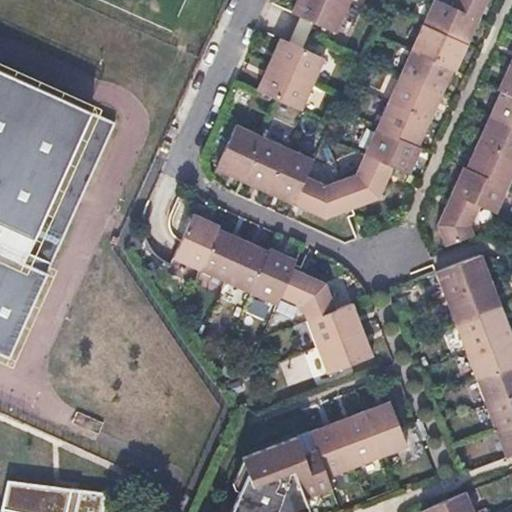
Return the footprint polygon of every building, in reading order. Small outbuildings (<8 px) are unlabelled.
[(349,7),(334,0),(298,0),(293,12),(337,32),(349,7)] [(436,0),(434,0),(423,25),(467,45),(473,32),(479,19),(451,7),(436,0)] [(453,0),(451,7),(479,19),(486,3),(486,0),(453,0)] [(467,45),(423,25),(412,50),(453,69),(456,70),(461,57),(467,45)] [(326,58),(281,38),(275,51),(269,65),(314,85),(326,58)] [(453,69),(412,50),(400,76),(442,95),(447,82),(453,69)] [(0,345),(12,350),(119,117),(0,61),(0,345)] [(511,64),(510,64),(504,77),(498,90),(501,91),(511,96),(511,64)] [(314,85),(269,65),(263,78),(257,91),(278,100),(302,111),(314,85)] [(442,95),(400,76),(388,103),(430,121),(436,108),(442,95)] [(495,104),(489,117),(511,127),(511,96),(501,91),(495,104)] [(430,121),(388,103),(377,129),(418,147),(424,134),(430,121)] [(511,127),(489,117),(484,130),(478,143),(511,157),(511,127)] [(262,136),(236,124),(215,169),(229,175),(242,181),(262,136)] [(418,147),(377,129),(365,155),(392,166),(409,174),(415,161),(421,149),(418,147)] [(288,148),(262,136),(242,181),(255,187),(268,193),(288,148)] [(472,156),(467,168),(507,187),(511,175),(511,157),(478,143),(472,156)] [(314,159),(288,148),(268,193),(281,199),(294,204),(307,175),(314,159)] [(357,173),(348,176),(359,205),(378,198),(385,182),(392,166),(365,155),(357,173)] [(467,168),(464,167),(458,180),(452,193),(478,205),(496,213),(507,187),(467,168)] [(327,185),(307,175),(294,204),(309,211),(325,218),(346,210),(335,181),(327,185)] [(478,205),(452,193),(445,209),(438,225),(445,243),(472,233),(470,225),(478,205)] [(194,214),(182,242),(175,259),(200,270),(219,228),(220,226),(207,220),(194,214)] [(232,234),(219,228),(200,270),(226,282),(245,240),(232,234)] [(257,246),(245,240),(226,282),(251,293),(270,251),(257,246)] [(271,249),(270,251),(251,293),(277,305),(281,296),(293,269),(297,260),(284,254),(271,249)] [(486,268),(481,254),(435,272),(445,299),(491,281),(486,268)] [(293,269),(281,296),(301,305),(304,315),(333,304),(326,284),(309,276),(293,269)] [(491,281),(445,299),(455,325),(501,307),(496,294),(491,281)] [(352,303),(307,320),(316,347),(362,330),(357,317),(352,303)] [(501,307),(455,325),(465,351),(511,334),(506,320),(501,307)] [(362,330),(316,347),(326,375),(373,357),(368,343),(362,330)] [(511,335),(511,334),(465,351),(475,378),(511,363),(511,335)] [(511,363),(475,378),(486,405),(511,394),(511,363)] [(511,394),(486,405),(496,431),(511,424),(511,394)] [(377,406),(364,411),(383,461),(408,451),(390,401),(377,406)] [(351,416),(337,421),(357,471),(383,461),(364,411),(351,416)] [(311,431),(317,447),(330,481),(357,471),(337,421),(324,426),(311,431)] [(511,424),(496,431),(506,458),(511,455),(511,424)] [(227,511),(304,511),(308,510),(304,498),(332,486),(330,481),(317,447),(302,453),(296,436),(240,457),(245,473),(227,511)] [(56,487),(7,480),(1,510),(8,511),(103,511),(106,493),(56,487)] [(472,511),(465,492),(420,511),(472,511)]
